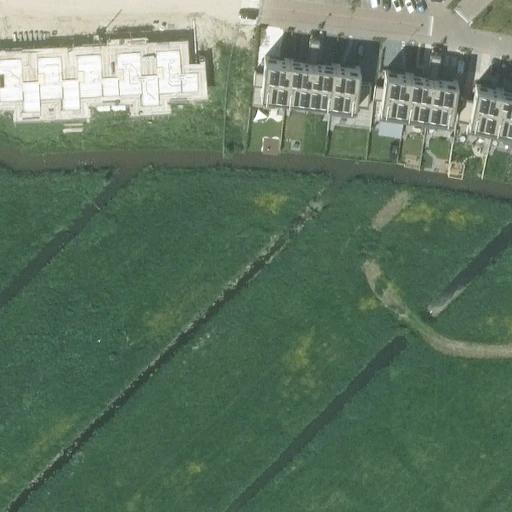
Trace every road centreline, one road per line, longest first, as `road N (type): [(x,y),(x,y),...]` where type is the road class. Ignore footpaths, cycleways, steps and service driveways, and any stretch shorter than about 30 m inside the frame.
road 1 (residential): [(221,2),(445,24)]
road 2 (residential): [(7,0),(15,7),(221,2)]
